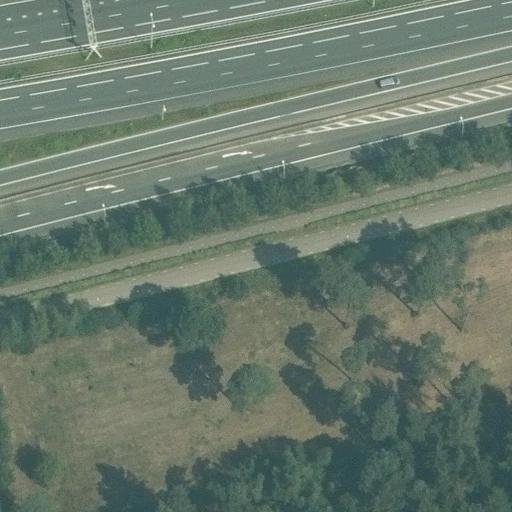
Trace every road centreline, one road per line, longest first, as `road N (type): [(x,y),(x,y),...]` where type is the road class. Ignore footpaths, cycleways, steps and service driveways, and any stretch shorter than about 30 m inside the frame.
road 1 (tertiary): [(0,322),(511,191)]
road 2 (motorway): [(0,182),(511,54)]
road 3 (motorway): [(0,224),(511,101)]
road 4 (motorway): [(0,107),(511,9)]
road 5 (motorway): [(224,0),(0,42)]
road 6 (track): [(256,392),(192,462),(124,511)]
road 7 (track): [(354,511),(377,477),(382,426),(367,368)]
